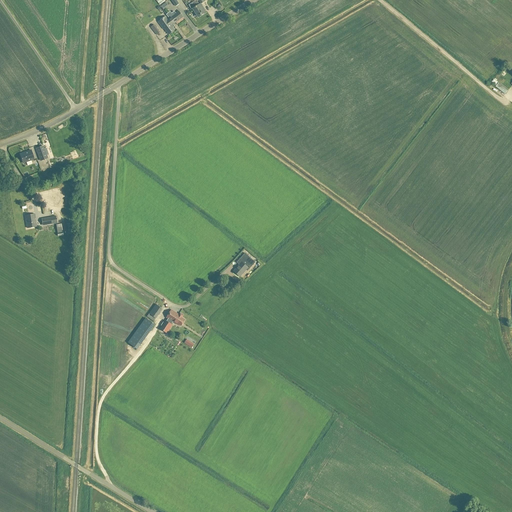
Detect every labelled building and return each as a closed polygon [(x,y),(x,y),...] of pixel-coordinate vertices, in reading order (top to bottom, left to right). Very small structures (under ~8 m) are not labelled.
[(198,17),(204,13),(206,12),(201,3),(199,5),(196,0),(195,0),(194,0),(195,1),(189,5),(192,9),(193,9),(198,17)] [(166,14),(167,15),(169,18),(168,19),(165,16),(158,22),(164,29),(165,29),(169,35),(175,30),(173,27),(175,26),(173,24),(183,17),(179,11),(176,13),(174,11),(172,13),(170,11),(166,14)] [(48,159),(43,147),(37,149),(41,161),(48,159)] [(23,163),(34,160),(31,151),(20,155),(23,163)] [(28,228),(37,227),(35,214),(25,216),(28,228)] [(56,216),(45,218),(42,218),(43,225),(46,225),(58,223),(56,216)] [(240,276),(248,268),(249,269),(255,262),(245,253),(239,260),(241,263),(234,271),(240,276)] [(150,313),(156,317),(163,307),(156,303),(150,313)] [(173,322),(174,322),(178,325),(178,324),(181,326),(185,319),(182,318),(184,315),(180,312),(178,314),(171,310),(167,318),(168,318),(166,321),(166,320),(164,322),(163,322),(161,325),(162,326),(160,329),(163,330),(167,333),(172,325),(172,324),(173,322)] [(137,349),(155,325),(146,318),(128,343),(137,349)]
